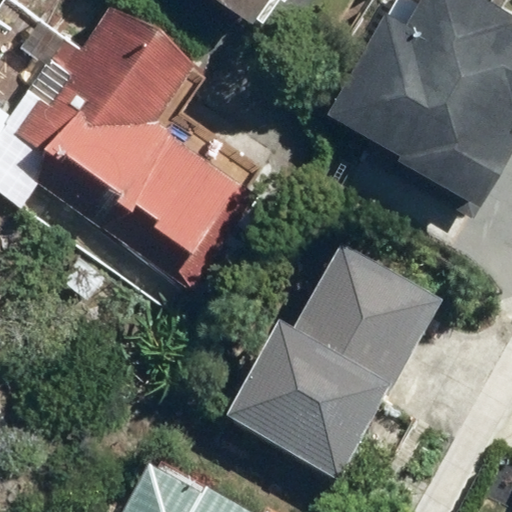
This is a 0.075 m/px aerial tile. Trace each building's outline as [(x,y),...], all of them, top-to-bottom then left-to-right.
[(23,178),(188,291),(264,181),(171,118),(207,66),(111,0),(106,0),(75,45),(64,37),(47,62),(67,75),(46,106),(37,100),(13,135),(39,154),(23,178)] [(210,0),(241,22),(246,15),(256,22),(271,0),(210,0)] [(391,161),(474,206),(509,144),(511,145),(511,15),(484,0),(413,0),(401,22),(379,10),(321,115),(394,155),(391,161)] [(272,345),(221,432),(333,496),(382,412),(383,412),(438,317),(338,260),(285,352),(272,345)] [(204,511),(143,480),(125,511),(204,511)]
